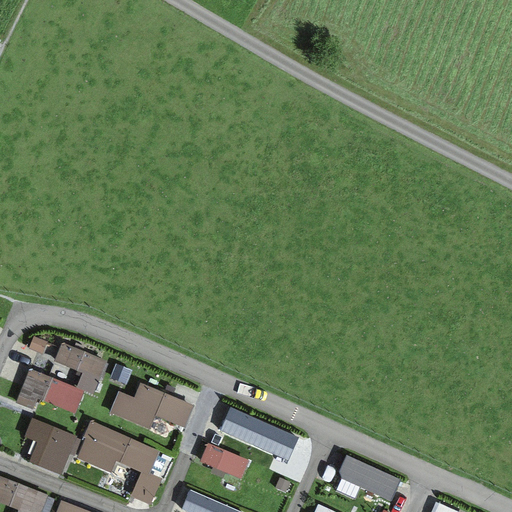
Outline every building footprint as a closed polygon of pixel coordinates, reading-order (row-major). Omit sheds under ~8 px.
[(55,359),(60,345),(36,336),(30,350),(55,359)] [(95,394),(109,361),(64,342),(50,377),(30,369),(16,403),(35,411),(40,399),(77,414),(86,390),(95,394)] [(156,417),(184,429),(194,404),(142,383),(136,398),(118,391),(109,413),(151,430),(156,417)] [(151,472),(161,452),(93,418),(74,456),(111,475),(117,462),(141,474),(130,497),(149,506),(163,478),(151,472)] [(37,419),(21,460),(64,476),(79,436),(37,419)] [(290,460),(302,464),(310,443),(257,424),(246,456),(286,470),(290,460)] [(243,479),(250,460),(206,445),(200,464),(243,479)] [(355,495),(359,486),(393,502),(403,480),(351,456),(337,487),(355,495)] [(226,511),(229,506),(190,491),(182,511),(226,511)] [(94,511),(64,498),(57,511),(94,511)] [(465,511),(436,500),(431,511),(465,511)]
